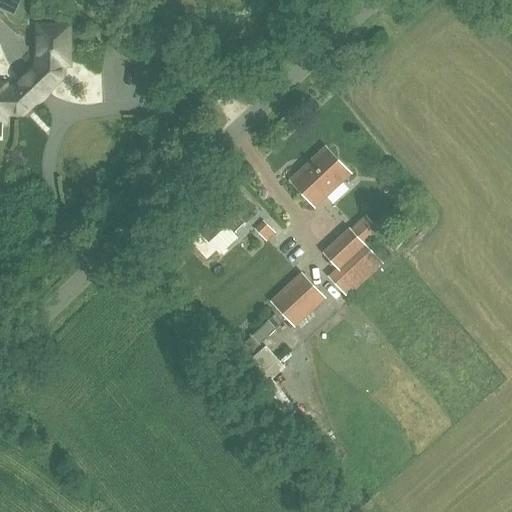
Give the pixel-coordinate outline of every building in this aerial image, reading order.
[(48,91),(49,88),(62,76),(62,63),(68,63),(69,27),(39,27),(38,65),(13,89),(5,89),(5,85),(1,85),(1,82),(0,82),(0,122),(0,123),(0,121),(4,121),(5,113),(22,113),(35,101),(38,100),(41,98),(44,96),(46,94),(48,91)] [(315,206),(350,173),(326,148),(291,181),(315,206)] [(276,233),(263,221),(254,230),(267,243),(276,233)] [(375,268),(365,258),(371,253),(365,246),(350,230),(325,253),(339,268),(329,278),(347,296),(375,268)] [(324,298),(302,274),(273,302),(295,325),(324,298)] [(290,325),(278,336),(292,350),(303,340),(290,325)]
